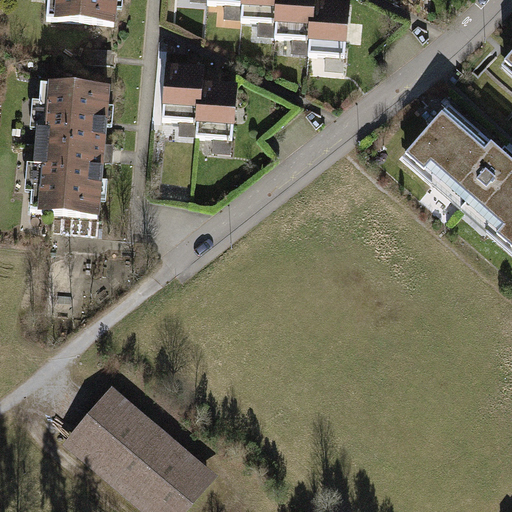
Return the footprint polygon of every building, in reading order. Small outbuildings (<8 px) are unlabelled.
[(112,0),(45,0),(44,21),(110,27),(112,0)] [(204,0),(204,5),(238,8),(239,0),(204,0)] [(239,0),(238,8),(237,22),(272,25),(274,0),(239,0)] [(309,0),(274,0),(272,25),(271,40),(305,43),(309,4),(309,0)] [(345,7),(309,4),(305,43),(305,57),(340,60),(345,7)] [(511,56),(500,69),(511,79),(511,56)] [(199,73),(164,70),(159,122),(194,125),(197,86),(199,73)] [(105,91),(38,86),(27,214),(94,219),(105,91)] [(233,89),(197,86),(194,125),(193,140),(229,143),(233,89)] [(511,169),(441,111),(395,166),(511,262),(511,169)] [(122,391),(68,454),(135,511),(205,511),(231,483),(122,391)]
